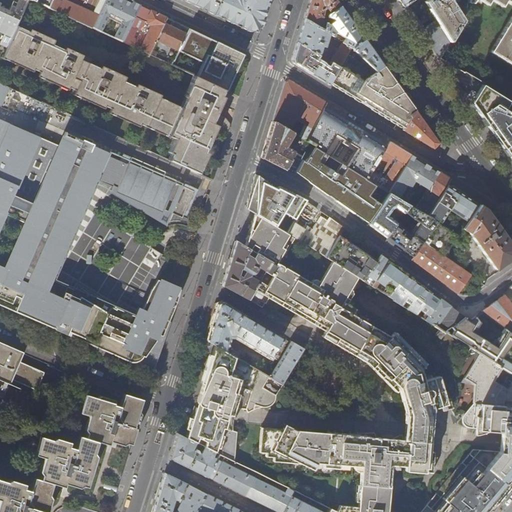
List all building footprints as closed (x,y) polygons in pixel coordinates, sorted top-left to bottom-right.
[(0,44),(7,48),(17,26),(28,0),(13,0),(9,10),(0,5),(0,4),(1,2),(0,1),(0,44)] [(50,0),(47,7),(91,27),(104,0),(50,0)] [(122,42),(140,5),(128,0),(104,0),(91,27),(99,31),(105,18),(119,24),(113,37),(122,42)] [(268,2),(262,0),(197,0),(195,6),(197,6),(197,4),(207,9),(206,11),(214,14),(215,12),(225,17),(224,19),(230,22),(231,20),(241,25),(240,27),(247,30),(249,25),(255,25),(260,27),(261,23),(263,19),(261,18),(264,8),(266,9),(268,2)] [(323,29),(327,15),(340,6),(335,0),(309,0),(307,8),(304,19),(320,28),(323,29)] [(424,0),(450,40),(463,19),(451,0),(424,0)] [(511,0),(467,0),(467,1),(473,1),(474,0),(482,0),(488,4),(490,0),(494,0),(502,5),(506,0),(511,3),(511,14),(490,51),(511,64),(511,0)] [(122,42),(146,53),(164,17),(155,12),(140,5),(122,42)] [(351,48),(364,39),(340,6),(327,15),(323,29),(329,33),(332,35),(336,31),(345,37),(342,42),(343,42),(350,47),(351,48)] [(164,17),(146,53),(169,63),(172,65),(189,29),(177,23),(164,17)] [(339,67),(346,54),(350,47),(343,42),(328,66),(325,64),(323,62),(318,59),(317,59),(319,55),(320,52),(323,53),(329,33),(323,29),(320,28),(304,19),(300,33),(293,54),(292,59),(293,63),(306,70),(328,84),(329,83),(339,67)] [(207,138),(214,124),(213,124),(213,123),(217,124),(221,129),(228,131),(230,125),(229,123),(224,117),(223,117),(222,116),(220,116),(218,116),(217,117),(214,115),(223,97),(220,95),(223,89),(192,74),(183,96),(184,96),(180,107),(159,97),(160,94),(136,83),(134,88),(122,82),(125,76),(101,65),(100,68),(88,62),(90,58),(66,48),(65,49),(54,44),(55,40),(31,29),(30,32),(17,26),(7,48),(3,58),(33,72),(34,70),(39,72),(38,77),(68,90),(69,88),(75,90),(73,95),(103,109),(104,106),(110,108),(108,113),(138,127),(139,124),(168,137),(168,136),(174,139),(167,153),(170,154),(167,160),(197,173),(207,154),(204,152),(210,139),(207,138)] [(234,72),(242,54),(228,47),(189,29),(172,65),(192,74),(223,89),(226,90),(232,76),(234,72)] [(165,72),(169,63),(146,53),(143,59),(143,60),(143,61),(144,61),(153,67),(155,66),(157,67),(156,69),(162,72),(163,72),(164,72),(165,72)] [(241,90),(250,60),(243,54),(235,72),(239,74),(237,79),(233,77),(227,90),(239,96),(241,90)] [(235,72),(243,54),(242,54),(234,72),(235,72)] [(348,94),(367,63),(366,62),(364,65),(346,54),(339,67),(329,83),(333,85),(348,94)] [(389,119),(404,95),(382,65),(375,71),(367,63),(348,94),(358,100),(389,119)] [(285,82),(281,95),(274,114),(273,121),(291,132),(297,135),(304,140),(322,108),(326,103),(301,88),(288,79),(285,82)] [(23,291),(39,298),(48,278),(87,190),(111,200),(114,193),(162,213),(174,184),(162,178),(164,173),(81,136),(80,139),(65,133),(64,135),(57,132),(66,113),(0,83),(0,282),(22,292),(23,291)] [(475,101),(484,86),(481,84),(470,101),(475,109),(475,101)] [(511,103),(510,103),(484,86),(475,101),(475,109),(511,160),(511,103)] [(403,128),(414,110),(404,95),(389,119),(394,122),(403,128)] [(366,178),(386,147),(385,147),(369,137),(336,117),(322,108),(304,140),(309,143),(313,146),(324,152),(337,131),(339,133),(342,128),(359,138),(356,143),(359,145),(346,166),(366,178)] [(438,143),(414,110),(403,128),(402,130),(417,139),(433,148),(438,143)] [(283,146),(291,132),(273,121),(268,134),(263,151),(261,158),(293,174),(295,171),(301,158),(303,156),(283,146)] [(359,138),(342,128),(339,133),(356,143),(359,138)] [(305,150),(309,143),(304,140),(297,135),(295,138),(302,143),(300,147),(305,150)] [(387,190),(410,154),(398,147),(389,142),(386,147),(366,178),(376,184),(387,190)] [(366,178),(346,166),(341,162),(336,171),(322,162),(327,154),(324,152),(313,146),(304,160),(301,158),(295,171),(303,177),(326,193),(355,214),(368,222),(381,203),(369,194),(376,184),(366,178)] [(428,188),(439,172),(430,166),(417,159),(410,154),(387,190),(389,192),(401,199),(413,179),(428,188)] [(427,214),(438,196),(446,184),(450,179),(442,174),(439,172),(428,188),(427,189),(432,193),(427,202),(422,198),(416,208),(427,214)] [(292,193),(278,186),(275,189),(256,175),(249,196),(245,208),(254,213),(270,222),(270,221),(287,232),(293,222),(306,201),(306,200),(292,193)] [(461,228),(477,203),(457,191),(446,184),(438,196),(427,214),(438,221),(458,233),(461,228)] [(401,199),(389,192),(381,203),(368,222),(367,224),(376,230),(385,237),(397,221),(387,214),(392,207),(395,205),(404,212),(409,204),(401,199)] [(511,247),(484,208),(477,203),(461,228),(469,233),(495,270),(511,257),(511,247)] [(413,257),(438,221),(427,214),(416,208),(409,204),(404,212),(402,214),(419,225),(401,248),(413,257)] [(404,212),(395,205),(392,207),(387,214),(397,221),(402,214),(404,212)] [(433,409),(444,405),(447,404),(439,376),(424,381),(420,368),(425,363),(395,332),(390,337),(352,314),(355,309),(343,301),(357,276),(332,260),(317,285),(277,262),(284,249),(286,250),(295,237),(287,232),(270,221),(270,222),(254,213),(249,233),(244,246),(250,249),(256,253),(271,262),(266,271),(259,281),(252,293),(265,300),(269,294),(327,327),(324,332),(367,357),(373,364),(388,379),(389,378),(398,388),(405,411),(405,415),(402,415),(402,423),(405,423),(404,430),(404,440),(296,430),(284,425),(282,429),(260,427),(258,451),(265,452),(265,456),(288,457),(313,469),(317,462),(361,466),(357,506),(357,507),(338,505),(335,511),(328,508),(326,511),(434,511),(426,505),(419,511),(386,511),(391,465),(427,468),(431,434),(433,409)] [(324,255),(338,235),(341,229),(326,219),(315,236),(293,222),(287,232),(295,237),(324,255)] [(443,256),(458,233),(438,221),(413,257),(411,259),(434,276),(457,293),(471,294),(484,285),(443,256)] [(375,280),(389,261),(380,254),(376,260),(359,249),(338,235),(324,255),(332,260),(357,276),(362,279),(366,273),(375,280)] [(266,271),(271,262),(256,253),(253,257),(247,253),(250,249),(244,246),(236,241),(222,286),(248,299),(252,293),(259,281),(250,275),(249,274),(250,274),(251,273),(252,274),(255,273),(257,275),(260,270),(260,268),(266,271)] [(425,288),(400,269),(389,261),(375,280),(371,285),(375,287),(378,282),(391,291),(388,295),(394,299),(394,300),(415,313),(419,309),(425,313),(422,317),(425,319),(440,299),(425,288)] [(174,306),(179,289),(156,279),(151,287),(141,309),(137,308),(134,316),(123,311),(118,309),(110,304),(97,296),(75,283),(71,288),(48,278),(39,298),(23,291),(22,292),(0,282),(0,304),(33,319),(68,334),(99,348),(135,364),(147,369),(150,369),(152,369),(153,366),(168,325),(164,323),(168,314),(171,307),(174,306)] [(265,300),(252,293),(248,299),(261,307),(265,300)] [(511,305),(504,295),(492,304),(482,310),(505,328),(511,332),(511,305)] [(450,326),(464,316),(451,307),(440,299),(425,319),(439,327),(440,325),(444,327),(445,327),(447,329),(450,326)] [(283,338),(222,302),(216,304),(205,339),(214,344),(226,351),(230,337),(233,337),(270,359),(283,338)] [(470,319),(464,316),(450,326),(453,330),(450,334),(481,353),(495,361),(497,357),(501,360),(502,358),(511,343),(511,332),(505,328),(493,345),(479,337),(473,334),(480,322),(475,316),(470,319)] [(22,352),(0,342),(0,397),(1,398),(10,379),(35,390),(43,372),(18,361),(22,352)] [(281,384),(303,349),(290,342),(269,377),(281,384)] [(275,394),(262,387),(268,376),(226,351),(214,344),(211,355),(206,370),(202,383),(196,406),(192,416),(191,418),(188,430),(186,437),(197,443),(205,447),(219,454),(234,461),(236,431),(226,428),(230,416),(233,407),(246,408),(247,412),(255,408),(257,407),(261,407),(267,406),(269,406),(271,405),(273,403),(274,401),(275,398),(275,394)] [(474,450),(426,505),(434,511),(484,511),(491,504),(511,479),(511,372),(498,364),(498,363),(495,361),(481,353),(465,379),(476,385),(474,404),(463,414),(462,416),(461,420),(462,424),(463,426),(466,428),(502,432),(501,442),(500,453),(474,450)] [(206,370),(211,355),(208,354),(199,382),(202,383),(206,370)] [(511,364),(502,358),(501,360),(498,363),(498,364),(511,372),(511,364)] [(43,511),(52,483),(63,486),(65,480),(86,486),(91,470),(88,469),(96,441),(108,444),(109,438),(131,444),(136,428),(133,427),(141,399),(123,393),(119,406),(112,404),(112,402),(84,394),(78,412),(90,416),(84,437),(78,435),(74,448),(67,446),(68,444),(39,436),(34,454),(46,458),(39,479),(33,477),(29,490),(22,488),(23,486),(0,479),(0,499),(1,500),(0,502),(0,511),(46,511),(43,511)] [(290,496),(217,459),(219,454),(205,447),(202,454),(200,454),(200,451),(199,450),(198,449),(196,449),(195,450),(194,451),(193,450),(197,443),(186,437),(176,433),(172,448),(169,458),(189,468),(230,488),(262,504),(277,511),(326,511),(328,508),(320,504),(317,509),(299,500),(302,495),(293,490),(290,496)] [(198,511),(244,511),(222,501),(195,488),(164,472),(156,500),(151,511),(197,511),(198,511)]
